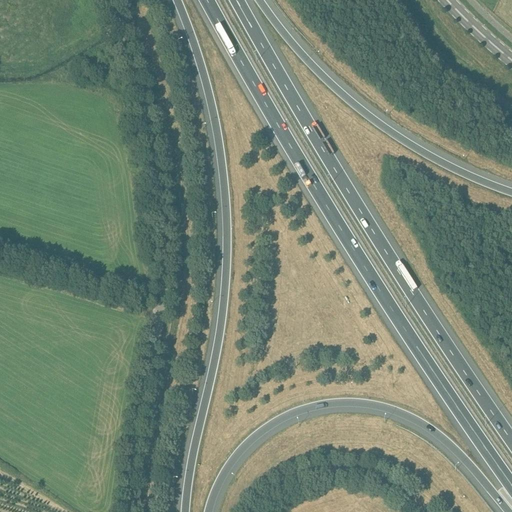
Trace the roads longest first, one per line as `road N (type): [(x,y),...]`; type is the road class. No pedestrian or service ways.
road 1 (motorway): [(207,0),(310,182),(511,483)]
road 2 (unclassified): [(132,511),(164,294),(166,223),(162,136),(112,0)]
road 3 (motorway): [(175,0),(211,111),(225,240),(218,331),(184,511)]
road 4 (motorway): [(511,442),(400,274),(236,0)]
road 5 (motorway): [(209,511),(223,473),(253,437),(282,417),(333,402),(373,404),(423,424),(509,511)]
road 6 (motorway): [(511,192),(387,130),(317,69),(259,0)]
